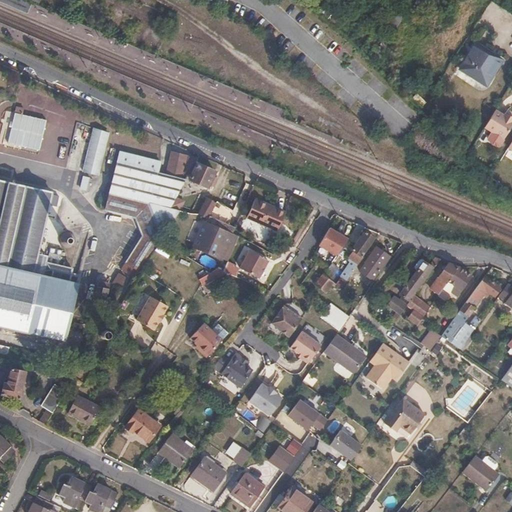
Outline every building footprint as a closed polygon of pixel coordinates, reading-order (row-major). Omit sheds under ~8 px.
[(31,3),(24,0),(0,0),(0,1),(27,12),(31,3)] [(341,24),(321,7),(318,12),(338,28),(341,24)] [(500,61),(474,45),(458,70),(485,87),(500,61)] [(424,103),(416,94),(411,97),(420,107),(424,103)] [(507,114),(495,107),(484,125),(503,136),(511,121),(511,114),(509,112),(507,114)] [(46,120),(14,112),(7,141),(39,148),(46,120)] [(108,132),(94,126),(83,170),(97,173),(108,132)] [(161,240),(180,211),(179,210),(172,209),(177,198),(187,179),(167,174),(158,172),(160,161),(120,151),(105,209),(136,217),(142,234),(126,262),(134,267),(130,274),(137,278),(161,240)] [(198,158),(173,151),(167,174),(187,179),(198,158)] [(217,172),(199,165),(191,180),(209,188),(217,172)] [(90,176),(85,175),(81,188),(86,190),(90,176)] [(52,192),(0,180),(0,326),(65,341),(78,282),(69,280),(72,267),(46,261),(46,255),(38,253),(52,192)] [(179,210),(180,211),(186,202),(177,198),(172,209),(179,210)] [(218,203),(209,198),(200,214),(208,219),(217,203),(218,203)] [(277,207),(256,199),(248,218),(279,231),(286,215),(275,211),(277,207)] [(232,235),(205,223),(195,246),(222,258),(232,235)] [(329,225),(318,245),(337,255),(348,235),(329,225)] [(69,230),(67,230),(64,230),(61,231),(59,234),(58,237),(58,241),(59,244),(61,246),(64,247),(68,247),(71,245),(73,243),(74,240),(75,237),(73,234),(71,232),(70,231),(69,230)] [(374,238),(364,231),(360,236),(356,243),(346,256),(348,258),(346,261),(349,263),(339,277),(341,279),(337,286),(340,289),(362,258),(361,257),(374,238)] [(390,256),(377,247),(360,270),(373,279),(390,256)] [(268,259),(249,250),(240,267),(259,277),(268,259)] [(400,294),(410,301),(414,296),(416,293),(414,291),(431,269),(433,269),(440,259),(436,257),(430,265),(420,259),(414,267),(415,268),(411,274),(412,274),(404,285),(405,286),(400,294)] [(447,282),(458,266),(448,262),(431,286),(440,293),(447,282)] [(337,268),(330,263),(326,269),(323,274),(330,278),(337,268)] [(471,276),(458,266),(447,282),(457,288),(456,290),(460,293),(471,276)] [(223,269),(218,268),(212,271),(200,278),(202,281),(201,282),(217,273),(220,274),(222,270),(223,269)] [(332,282),(322,275),(315,285),(324,292),(332,282)] [(484,277),(442,335),(460,348),(478,323),(473,319),(469,325),(464,322),(483,296),(486,297),(489,292),(494,295),(500,287),(484,277)] [(109,282),(99,280),(95,294),(106,297),(109,282)] [(511,287),(506,284),(498,296),(505,301),(504,303),(511,308),(511,287)] [(168,304),(151,293),(136,317),(153,327),(168,304)] [(393,326),(408,305),(394,296),(387,305),(398,312),(394,318),(395,319),(391,325),(393,326)] [(414,296),(410,301),(408,305),(414,310),(410,317),(419,323),(431,307),(414,296)] [(306,313),(293,302),(283,305),(270,323),(288,337),(306,313)] [(344,321),(326,307),(320,317),(338,330),(344,321)] [(222,340),(202,324),(190,339),(198,345),(201,348),(199,350),(207,357),(222,340)] [(109,327),(107,326),(105,326),(102,327),(101,329),(101,331),(102,333),(103,335),(105,335),(108,335),(110,333),(111,331),(110,328),(109,327)] [(432,349),(442,335),(433,329),(423,344),(432,349)] [(320,343),(300,330),(288,346),(300,355),(299,357),(306,362),(320,343)] [(365,356),(335,334),(323,352),(352,373),(365,356)] [(408,362),(382,343),(368,361),(374,365),(365,377),(382,390),(391,377),(395,380),(408,362)] [(9,347),(0,344),(0,352),(8,355),(9,347)] [(249,365),(235,356),(229,363),(220,357),(216,363),(212,369),(239,389),(252,373),(246,369),(249,365)] [(511,364),(502,379),(507,383),(511,386),(511,364)] [(26,371),(12,368),(8,383),(4,383),(1,393),(19,398),(26,371)] [(67,391),(54,383),(41,404),(51,410),(49,414),(46,412),(41,421),(46,424),(67,391)] [(268,388),(262,384),(249,403),(269,418),(282,399),(277,395),(278,393),(270,386),(268,388)] [(102,408),(79,395),(70,412),(92,425),(102,408)] [(424,417),(402,401),(384,425),(395,434),(399,428),(410,435),(424,417)] [(297,402),(285,419),(305,432),(310,426),(318,432),(325,422),(297,402)] [(160,426),(139,410),(125,428),(132,433),(134,431),(149,441),(160,426)] [(262,417),(254,427),(258,430),(264,434),(272,424),(262,417)] [(258,430),(254,434),(261,439),(264,434),(258,430)] [(360,447),(339,432),(328,447),(349,462),(360,447)] [(184,445),(171,436),(159,454),(180,469),(193,452),(184,445)] [(0,459),(3,463),(14,453),(8,447),(9,446),(3,440),(2,441),(0,438),(0,459)] [(293,438),(286,448),(295,454),(302,444),(293,438)] [(251,452),(233,440),(224,453),(233,459),(233,460),(242,466),(251,452)] [(195,449),(186,442),(184,445),(193,452),(195,449)] [(291,461),(283,455),(274,469),(281,474),(291,461)] [(481,460),(474,455),(460,472),(485,491),(498,473),(493,470),(481,460)] [(481,460),(493,470),(497,465),(496,462),(487,455),(484,456),(481,460)] [(226,474),(204,459),(192,477),(213,492),(226,474)] [(262,490),(242,477),(228,497),(248,511),(262,490)] [(77,482),(71,479),(68,485),(64,484),(59,496),(64,498),(62,501),(76,508),(80,499),(85,501),(85,503),(91,505),(89,509),(95,511),(109,511),(117,496),(111,492),(111,491),(104,487),(103,489),(97,486),(94,492),(90,491),(91,488),(84,485),(85,484),(77,480),(77,482)] [(304,511),(309,506),(290,491),(277,510),(280,511),(304,511)] [(53,505),(38,498),(35,504),(34,505),(30,511),(31,511),(54,511),(51,510),(53,505)] [(331,511),(320,503),(313,511),(331,511)]
